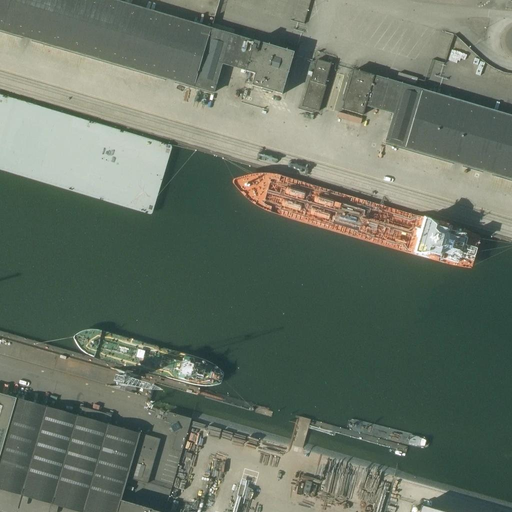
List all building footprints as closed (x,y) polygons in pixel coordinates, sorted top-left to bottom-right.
[(210,29),(109,0),(0,0),(0,30),(193,87),(210,29)] [(254,42),(210,29),(193,87),(213,93),(222,64),(246,71),(254,42)] [(254,42),(246,71),(245,72),(255,75),(252,86),(262,89),(262,91),(271,93),(271,92),(282,95),(294,53),(254,42)] [(311,77),(309,77),(300,107),(317,112),(326,82),(325,82),(331,64),(316,60),(311,77)] [(511,117),(438,95),(353,71),(342,109),(362,115),(365,106),(393,114),(385,143),(511,179),(511,117)] [(398,73),(396,79),(415,85),(417,79),(398,73)] [(157,511),(153,511),(153,510),(120,501),(127,478),(147,484),(159,440),(138,434),(138,435),(108,426),(111,416),(80,407),(77,417),(0,395),(0,489),(80,511),(157,511)] [(181,452),(191,419),(168,412),(165,422),(173,425),(169,426),(173,433),(177,431),(171,450),(181,452)]
